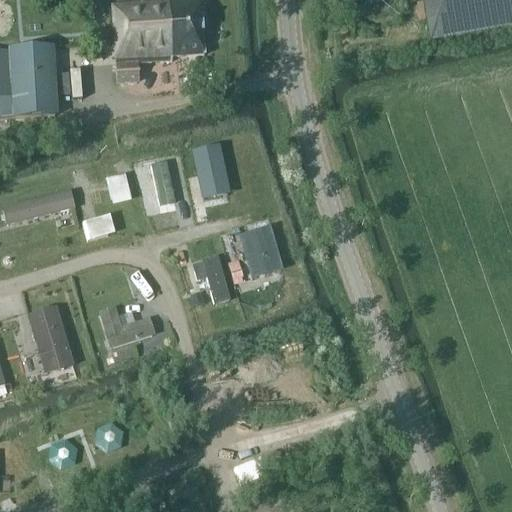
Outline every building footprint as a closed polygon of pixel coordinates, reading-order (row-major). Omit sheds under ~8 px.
[(511,0),(423,0),(431,44),(511,29),(511,0)] [(198,5),(198,1),(107,7),(110,50),(112,50),(113,69),(114,69),(115,86),(136,85),(135,67),(170,65),(170,61),(202,59),(199,5),(198,5)] [(13,122),(53,120),(49,51),(9,53),(13,122)] [(2,212),(7,230),(76,212),(71,193),(2,212)] [(193,267),(199,284),(207,281),(215,307),(232,301),(218,259),(193,267)] [(36,307),(46,346),(77,338),(67,299),(36,307)] [(113,364),(138,357),(134,342),(156,337),(152,320),(136,324),(133,314),(119,317),(117,309),(100,314),(113,364)]
